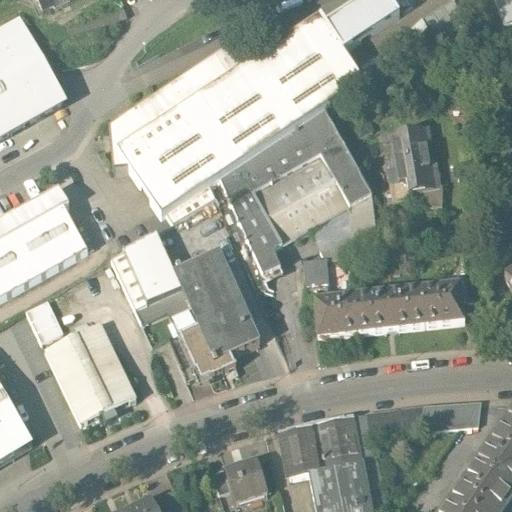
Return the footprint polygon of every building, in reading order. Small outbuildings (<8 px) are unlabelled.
[(50,0),(55,14),(75,7),(72,0),(50,0)] [(511,0),(492,0),(496,10),(511,4),(511,0)] [(113,177),(129,175),(144,199),(161,225),(166,221),(172,231),(215,206),(209,192),(324,117),(363,91),(342,59),(352,52),(352,53),(399,22),(386,2),(355,11),(326,30),(321,23),(247,71),(234,51),(224,57),(224,58),(125,123),(125,122),(118,127),(119,127),(109,134),(110,145),(113,177)] [(511,4),(496,10),(503,31),(511,27),(511,4)] [(451,6),(421,25),(434,45),(464,26),(451,6)] [(421,25),(398,47),(408,62),(434,45),(421,25)] [(0,141),(9,136),(10,137),(12,136),(11,135),(18,131),(27,126),(35,122),(35,123),(37,122),(36,121),(61,107),(61,106),(62,105),(61,104),(60,105),(47,82),(48,81),(48,80),(46,80),(33,57),(34,56),(34,54),(32,55),(19,32),(21,32),(20,30),(18,31),(18,30),(0,40),(0,141)] [(390,61),(362,79),(368,88),(396,70),(390,61)] [(497,88),(479,98),(488,113),(505,103),(497,88)] [(376,242),(370,201),(324,117),(209,192),(215,206),(256,298),(264,295),(259,284),(280,274),(272,256),(349,213),(351,229),(353,245),(376,242)] [(432,164),(427,133),(385,140),(391,174),(388,175),(394,206),(409,203),(410,209),(412,209),(410,197),(437,192),(436,187),(437,187),(433,164),(432,164)] [(67,222),(63,216),(69,213),(58,194),(0,226),(0,307),(87,258),(67,222)] [(135,319),(181,298),(173,278),(162,255),(157,257),(151,244),(111,267),(135,319)] [(141,331),(168,319),(197,383),(206,379),(209,385),(231,375),(235,374),(230,363),(246,356),(259,350),(219,258),(173,278),(181,298),(135,319),(141,331)] [(348,264),(303,269),(305,289),(307,308),(313,307),(313,306),(352,302),(348,264)] [(459,290),(410,295),(414,334),(463,328),(461,310),(459,290)] [(410,295),(352,302),(356,340),(391,336),(414,334),(410,295)] [(317,344),(356,340),(352,302),(313,306),(313,307),(315,328),(317,344)] [(47,307),(26,317),(41,350),(62,340),(47,307)] [(101,331),(45,358),(80,432),(107,419),(136,406),(101,331)] [(0,470),(32,451),(0,398),(0,470)] [(480,410),(422,414),(425,437),(478,432),(480,410)] [(422,414),(365,421),(370,442),(425,437),(422,414)] [(511,417),(475,471),(511,496),(511,417)] [(387,511),(365,421),(301,433),(277,439),(286,485),(309,481),(314,511),(387,511)] [(241,470),(224,476),(234,510),(267,500),(256,466),(241,470)] [(504,511),(511,501),(511,496),(475,471),(446,511),(504,511)] [(222,475),(211,478),(218,500),(229,497),(222,475)] [(150,505),(153,511),(181,511),(174,494),(150,505)]
